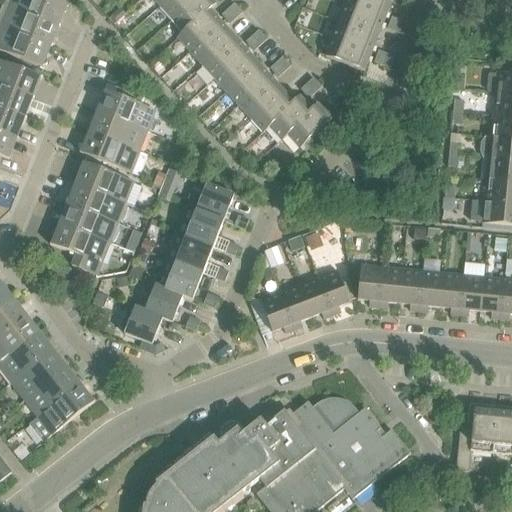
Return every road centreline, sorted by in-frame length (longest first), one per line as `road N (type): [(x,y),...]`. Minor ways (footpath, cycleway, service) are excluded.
road 1 (residential): [(156,376),(214,343),(265,215),(399,99)]
road 2 (residential): [(2,258),(85,42)]
road 3 (residential): [(2,258),(80,353),(156,376)]
road 4 (tertiary): [(163,408),(343,346)]
road 5 (residential): [(399,99),(308,66),(252,0)]
road 6 (tertiary): [(511,356),(343,346)]
road 7 (tertiary): [(35,492),(130,419),(163,408)]
